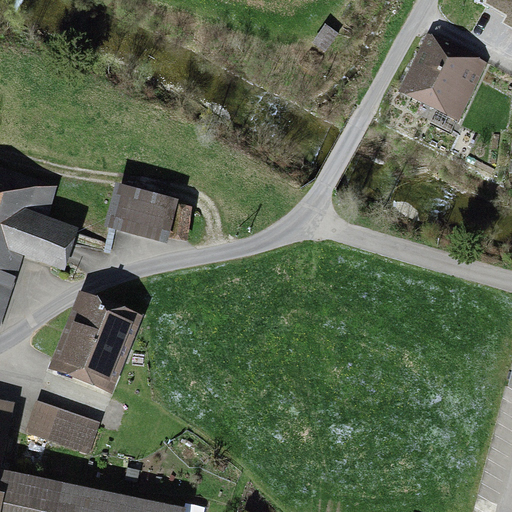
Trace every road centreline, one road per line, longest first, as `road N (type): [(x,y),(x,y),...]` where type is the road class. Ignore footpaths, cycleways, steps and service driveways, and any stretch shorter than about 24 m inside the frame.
road 1 (unclassified): [(0,344),(95,285),(257,244),(310,212)]
road 2 (unclassified): [(310,212),(428,0)]
road 3 (residential): [(511,282),(351,235),(310,212)]
